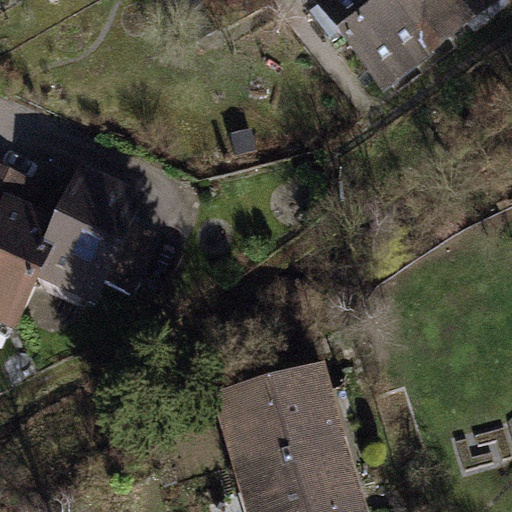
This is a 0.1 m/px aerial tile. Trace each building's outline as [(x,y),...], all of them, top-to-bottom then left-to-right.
[(213,0),(229,29),(261,12),(254,0),(213,0)] [(384,89),(428,55),(385,0),(314,0),(325,14),(316,22),(329,39),(339,32),(384,89)] [(468,23),(449,0),(385,0),(428,55),(468,23)] [(449,0),(468,23),(497,0),(449,0)] [(0,322),(16,329),(39,279),(59,234),(22,218),(35,190),(0,174),(0,207),(5,210),(0,221),(0,322)] [(39,279),(95,304),(105,283),(131,294),(155,240),(130,229),(140,206),(84,180),(59,234),(39,279)] [(356,511),(315,375),(224,402),(257,511),(356,511)]
